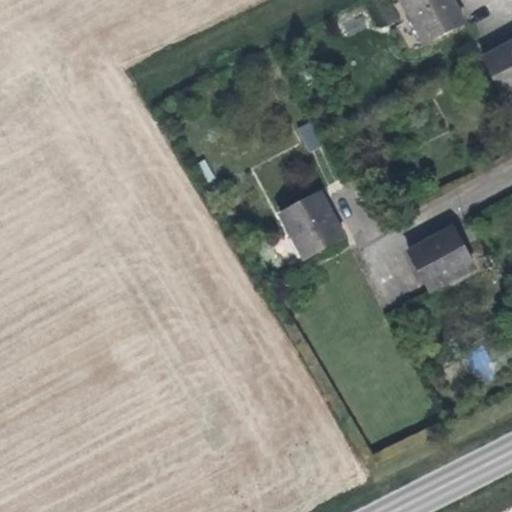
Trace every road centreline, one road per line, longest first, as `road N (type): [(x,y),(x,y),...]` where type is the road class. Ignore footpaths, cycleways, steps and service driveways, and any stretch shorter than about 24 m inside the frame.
road 1 (unknown): [(511,179),(373,243)]
road 2 (primary): [(391,511),(511,451)]
